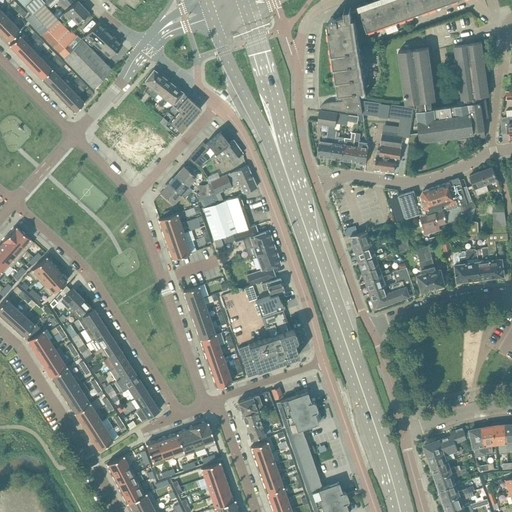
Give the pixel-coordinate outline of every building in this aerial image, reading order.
[(374,0),(359,6),(367,30),(451,0),(374,0)] [(77,1),(59,17),(65,23),(71,17),(77,23),(88,13),(77,1)] [(43,4),(26,18),(40,34),(57,20),(43,4)] [(22,9),(18,5),(14,8),(19,13),(22,9)] [(321,106),(320,107),(358,113),(362,113),(361,101),(360,98),(359,93),(365,92),(366,96),(365,91),(363,71),(359,48),(359,45),(356,22),(355,15),(354,11),(351,12),(351,8),(344,9),(345,13),(337,16),(337,17),(330,18),(331,22),(327,23),(331,49),(335,75),(338,94),(338,96),(339,101),(329,102),(327,102),(326,103),(325,103),(324,104),(323,105),(322,105),(321,106)] [(27,14),(22,9),(19,13),(23,17),(27,14)] [(2,11),(0,13),(0,30),(11,20),(2,11)] [(50,26),(41,34),(64,58),(81,40),(76,35),(76,36),(59,18),(50,26)] [(0,30),(0,32),(8,41),(20,30),(11,20),(0,30)] [(97,22),(85,35),(97,47),(110,33),(97,22)] [(35,33),(31,36),(36,41),(39,37),(35,33)] [(110,33),(97,47),(110,58),(122,45),(110,33)] [(9,45),(20,56),(30,46),(19,35),(9,45)] [(36,41),(40,46),(44,42),(39,37),(36,41)] [(81,40),(64,58),(64,59),(94,90),(111,69),(81,40)] [(411,135),(410,137),(410,142),(439,138),(440,142),(445,142),(444,137),(466,134),(467,139),(485,136),(482,118),(488,117),(485,96),(489,95),(481,42),(454,45),(462,99),(464,99),(465,104),(455,105),(455,106),(449,107),(449,106),(440,107),(440,108),(435,109),(434,108),(432,109),(431,101),(435,100),(428,47),(415,49),(415,50),(412,50),(412,49),(398,51),(406,104),(417,102),(418,111),(416,111),(419,133),(411,135)] [(20,56),(30,67),(41,57),(30,46),(20,56)] [(61,59),(56,55),(53,58),(57,63),(61,59)] [(51,68),(41,57),(30,67),(41,78),(51,68)] [(65,64),(61,59),(57,63),(62,68),(65,64)] [(62,79),(51,68),(41,78),(52,89),(62,79)] [(153,69),(144,80),(150,85),(145,91),(149,95),(163,77),(153,69)] [(79,85),(82,81),(78,77),(74,80),(79,85)] [(164,96),(173,85),(163,77),(149,95),(154,98),(159,92),(164,95),(164,96)] [(52,89),(63,100),(73,90),(62,79),(52,89)] [(87,86),(82,81),(79,85),(83,90),(87,86)] [(182,92),(173,85),(164,96),(164,95),(157,103),(162,107),(167,100),(173,105),(173,104),(182,92)] [(73,90),(63,100),(74,112),(84,102),(73,90)] [(163,117),(159,122),(169,130),(170,129),(177,135),(180,131),(201,108),(182,92),(173,104),(179,110),(175,115),(173,117),(168,122),(163,117)] [(414,109),(361,101),(363,114),(402,119),(401,121),(412,123),(414,109)] [(125,102),(96,134),(118,154),(117,156),(139,176),(168,144),(168,143),(175,136),(160,124),(135,152),(133,150),(134,149),(122,138),(121,139),(119,137),(139,115),(125,102)] [(320,140),(317,156),(319,156),(319,158),(323,158),(325,157),(330,158),(334,129),(335,123),(336,113),(320,111),(318,124),(329,125),(326,141),(320,140)] [(336,113),(335,123),(347,125),(348,121),(349,115),(336,113)] [(509,139),(511,138),(511,116),(504,117),(501,120),(502,133),(508,133),(509,139)] [(403,136),(410,137),(411,135),(412,123),(401,121),(400,135),(382,133),(380,150),(377,150),(374,168),(394,171),(396,159),(400,160),(403,136)] [(334,129),(330,158),(335,158),(335,160),(339,161),(341,159),(342,159),(345,138),(336,136),(337,130),(334,129)] [(203,142),(188,158),(198,167),(210,157),(229,143),(219,132),(205,143),(203,142)] [(345,138),(342,159),(342,160),(343,161),(347,162),(348,160),(353,161),(358,133),(352,132),(351,139),(345,138)] [(358,133),(353,161),(359,162),(359,164),(363,164),(364,163),(366,163),(368,148),(367,143),(359,141),(360,134),(358,133)] [(229,143),(210,157),(212,160),(219,156),(222,160),(228,155),(232,161),(242,153),(233,140),(229,143)] [(256,187),(255,185),(247,165),(210,182),(215,194),(215,193),(231,186),(231,184),(238,181),(243,193),(256,187)] [(179,171),(176,175),(188,186),(196,177),(183,166),(178,171),(179,171)] [(500,186),(497,179),(492,166),(481,171),(486,184),(488,191),(500,186)] [(469,175),(477,195),(488,191),(486,184),(481,171),(469,175)] [(172,178),(167,183),(180,194),(184,198),(192,190),(188,186),(176,175),(172,179),(172,178)] [(450,181),(456,203),(466,200),(467,203),(472,202),(469,193),(468,189),(467,188),(463,189),(462,187),(459,178),(459,179),(450,181)] [(421,213),(419,214),(420,217),(457,207),(460,206),(467,203),(466,200),(456,203),(450,181),(423,190),(420,195),(425,209),(420,211),(421,213)] [(206,185),(206,195),(206,197),(215,194),(215,193),(215,194),(210,182),(208,183),(205,184),(205,185),(206,185)] [(172,203),(180,194),(167,183),(163,188),(163,189),(160,193),(172,203)] [(196,192),(196,193),(196,196),(206,195),(206,185),(205,185),(198,185),(199,192),(196,192)] [(425,209),(420,195),(415,195),(414,191),(399,195),(402,205),(399,206),(401,210),(403,209),(406,218),(419,214),(421,213),(420,211),(425,209)] [(215,194),(206,197),(206,202),(201,204),(203,207),(219,202),(215,194)] [(206,202),(206,197),(206,195),(196,196),(201,204),(206,202)] [(250,227),(239,195),(219,202),(203,207),(202,208),(213,239),(232,233),(250,227)] [(467,203),(460,206),(463,213),(475,208),(473,202),(472,202),(467,203)] [(458,207),(420,217),(424,234),(440,230),(439,224),(455,220),(464,217),(465,225),(470,225),(471,220),(475,208),(463,213),(460,206),(458,207)] [(180,223),(177,213),(170,215),(164,217),(158,219),(161,229),(180,223)] [(492,219),(493,226),(506,225),(505,218),(492,219)] [(477,222),(471,220),(470,225),(468,235),(478,234),(477,222)] [(161,229),(165,239),(184,233),(180,223),(161,229)] [(507,233),(506,225),(493,226),(493,233),(507,233)] [(11,231),(8,234),(8,235),(26,250),(33,242),(16,226),(14,228),(14,227),(11,231)] [(274,247),(268,230),(258,234),(255,226),(250,227),(232,233),(235,242),(243,239),(248,256),(255,254),(274,247)] [(356,250),(372,244),(367,230),(350,235),(356,250)] [(168,249),(187,242),(184,233),(165,239),(168,249)] [(26,250),(8,235),(8,234),(2,241),(2,242),(1,243),(19,259),(26,250)] [(405,236),(396,240),(400,252),(409,249),(405,236)] [(442,241),(442,243),(445,254),(451,253),(448,239),(442,241)] [(495,240),(488,241),(489,248),(492,277),(497,277),(498,278),(502,277),(503,276),(504,276),(502,258),(497,258),(495,240)] [(187,242),(168,249),(172,259),(190,252),(187,242)] [(11,267),(19,259),(1,243),(0,243),(0,256),(10,265),(9,265),(11,267)] [(360,262),(383,253),(382,249),(374,252),(372,244),(356,250),(355,252),(356,255),(358,256),(360,262)] [(422,247),(426,260),(433,288),(438,287),(438,288),(444,287),(444,285),(445,285),(440,269),(435,270),(429,246),(422,247)] [(280,264),(274,247),(255,254),(261,270),(247,275),(250,285),(275,276),(271,267),(280,264)] [(417,250),(416,250),(418,257),(419,257),(420,262),(426,260),(422,247),(416,249),(417,250)] [(492,277),(489,248),(482,249),(483,254),(482,254),(483,260),(478,261),(480,279),(481,279),(482,280),(486,279),(487,278),(492,277)] [(477,249),(465,251),(469,280),(474,280),(476,281),(479,280),(480,279),(478,261),(477,249)] [(464,281),(469,280),(465,251),(457,252),(456,252),(455,253),(454,254),(454,255),(454,256),(454,257),(457,282),(458,282),(459,283),(463,282),(464,281)] [(33,257),(37,261),(41,257),(38,253),(33,257)] [(385,258),(383,253),(360,262),(361,264),(360,266),(362,272),(379,266),(377,260),(385,258)] [(0,270),(2,273),(3,273),(9,265),(10,265),(0,256),(0,270)] [(46,256),(28,273),(36,281),(37,279),(53,264),(46,256)] [(37,261),(33,257),(28,262),(32,265),(37,261)] [(428,289),(433,288),(426,260),(420,262),(419,262),(422,274),(417,275),(422,291),(423,291),(423,292),(429,291),(428,289)] [(43,286),(44,286),(60,272),(53,264),(37,279),(43,286)] [(367,281),(390,273),(389,269),(381,271),(379,266),(362,272),(363,276),(365,277),(367,281)] [(393,272),(397,282),(399,281),(402,288),(398,290),(400,298),(401,300),(416,294),(410,278),(406,267),(400,270),(396,271),(393,272)] [(22,268),(18,273),(22,276),(26,271),(22,268)] [(43,286),(42,288),(49,296),(67,280),(60,272),(44,286),(43,286)] [(17,281),(22,276),(18,273),(14,277),(17,281)] [(385,286),(386,286),(384,280),(392,277),(390,273),(367,281),(370,291),(385,286)] [(280,278),(260,285),(262,290),(263,290),(268,289),(269,295),(284,290),(280,278)] [(385,286),(370,291),(375,304),(378,306),(400,298),(398,290),(402,288),(399,281),(397,282),(386,286),(385,286)] [(20,286),(25,290),(29,286),(24,282),(20,286)] [(3,289),(7,292),(12,287),(8,284),(3,289)] [(56,297),(68,309),(81,297),(72,288),(70,290),(66,286),(56,297)] [(203,298),(198,286),(183,291),(187,303),(203,298)] [(250,287),(245,288),(250,301),(254,299),(250,287)] [(33,297),(36,293),(31,289),(28,293),(33,297)] [(41,298),(36,293),(33,297),(38,301),(41,298)] [(260,314),(276,309),(283,307),(283,306),(280,300),(279,301),(277,293),(255,301),(255,302),(260,314)] [(89,306),(81,297),(68,309),(77,319),(78,319),(92,310),(89,306)] [(0,304),(0,315),(4,319),(15,307),(6,298),(0,304)] [(207,310),(203,298),(187,303),(191,315),(207,310)] [(4,319),(14,328),(25,316),(15,307),(4,319)] [(78,319),(85,329),(100,319),(94,309),(92,310),(78,319)] [(282,309),(261,317),(268,337),(238,348),(247,376),(279,365),(278,362),(298,355),(294,341),(295,340),(295,339),(296,339),(296,338),(296,337),(296,336),(294,332),(294,331),(293,330),(292,330),(291,329),(290,329),(290,330),(282,309)] [(191,315),(195,327),(211,322),(207,310),(191,315)] [(34,324),(25,316),(14,328),(23,337),(26,334),(34,324)] [(85,329),(91,339),(107,329),(100,319),(85,329)] [(26,334),(29,339),(27,340),(27,341),(33,349),(49,339),(43,331),(43,330),(41,331),(35,322),(34,324),(26,334)] [(195,327),(199,339),(215,333),(211,322),(195,327)] [(55,327),(49,331),(53,337),(59,333),(55,327)] [(68,332),(71,338),(77,334),(73,328),(68,332)] [(97,350),(102,347),(113,339),(107,329),(91,339),(90,340),(97,350)] [(219,345),(215,333),(199,339),(204,351),(219,345)] [(78,348),(83,344),(77,334),(71,338),(78,348)] [(225,337),(222,338),(225,344),(227,343),(232,341),(230,335),(225,337)] [(33,349),(39,359),(55,348),(49,339),(33,349)] [(108,357),(120,349),(113,339),(102,347),(108,357)] [(204,351),(208,363),(223,357),(219,345),(204,351)] [(84,350),(81,352),(84,358),(90,354),(92,352),(88,347),(84,350)] [(45,368),(61,357),(55,348),(39,359),(45,368)] [(108,357),(115,367),(126,360),(120,349),(108,357)] [(45,368),(51,377),(66,367),(61,357),(45,368)] [(228,369),(223,357),(208,363),(212,375),(228,369)] [(116,380),(121,377),(133,370),(126,360),(115,367),(109,370),(116,380)] [(96,364),(91,368),(94,372),(99,369),(101,368),(98,363),(96,364)] [(72,376),(66,367),(51,377),(56,386),(72,376)] [(232,382),(228,369),(212,375),(216,387),(232,382)] [(128,387),(139,380),(133,370),(121,377),(116,380),(122,391),(128,387)] [(56,386),(62,395),(78,385),(72,376),(56,386)] [(128,387),(134,397),(146,390),(139,380),(128,387)] [(84,394),(78,385),(62,395),(68,404),(84,394)] [(278,387),(271,389),(275,399),(282,396),(278,387)] [(134,397),(141,407),(152,400),(146,390),(134,397)] [(268,391),(251,397),(256,410),(264,407),(265,411),(274,408),(268,391)] [(297,463),(312,458),(302,429),(318,423),(314,413),(315,412),(316,412),(316,411),(317,410),(317,409),(317,408),(315,404),(315,403),(314,402),(313,401),(312,401),(311,401),(311,402),(307,391),(276,402),(297,463)] [(74,413),(90,403),(84,394),(68,404),(74,413)] [(251,397),(237,402),(242,415),(256,410),(251,397)] [(142,421),(159,410),(152,400),(141,407),(135,411),(142,421)] [(74,413),(80,422),(96,412),(90,403),(74,413)] [(256,410),(242,415),(246,427),(260,422),(270,418),(277,416),(275,410),(268,412),(268,414),(259,417),(256,410)] [(101,421),(96,412),(80,422),(86,431),(101,421)] [(260,422),(246,427),(250,439),(265,434),(262,426),(271,422),(272,424),(279,422),(277,416),(270,418),(260,422)] [(91,440),(107,430),(101,421),(86,431),(91,440)] [(206,422),(197,425),(205,448),(215,444),(208,422),(206,422)] [(505,424),(493,426),(495,443),(500,442),(500,457),(508,456),(507,451),(505,424)] [(188,429),(187,429),(195,451),(205,448),(197,425),(188,428),(188,429)] [(481,428),(486,454),(492,453),(491,443),(495,443),(493,426),(481,428)] [(467,439),(463,427),(450,432),(452,436),(424,445),(428,456),(456,446),(455,443),(467,439)] [(471,431),(466,432),(469,439),(469,441),(472,440),(476,456),(486,454),(481,428),(470,430),(471,431)] [(187,429),(177,433),(184,455),(195,451),(187,429)] [(113,440),(107,430),(91,440),(97,449),(97,450),(113,440)] [(176,433),(166,436),(173,456),(174,459),(184,455),(177,433),(176,433)] [(166,436),(156,440),(163,460),(164,460),(173,456),(166,436)] [(156,440),(145,443),(153,466),(164,462),(164,460),(163,460),(156,440)] [(258,444),(250,446),(255,458),(271,453),(267,441),(258,444)] [(458,451),(456,446),(428,456),(432,467),(446,461),(444,456),(458,451)] [(114,460),(106,464),(112,474),(130,464),(130,465),(133,463),(127,453),(116,459),(114,460)] [(271,453),(255,458),(259,470),(275,464),(271,453)] [(322,487),(318,475),(312,458),(297,463),(313,511),(348,511),(346,503),(347,502),(347,501),(348,501),(348,500),(348,499),(346,494),(346,493),(345,492),(344,492),(343,492),(342,492),(338,481),(322,487)] [(219,461),(200,468),(204,478),(223,472),(219,461)] [(447,461),(446,461),(432,467),(436,478),(461,469),(459,465),(450,468),(447,461)] [(130,464),(112,474),(116,484),(135,474),(130,465),(130,464)] [(275,464),(259,470),(262,481),(279,475),(275,464)] [(461,469),(436,478),(440,489),(455,484),(453,477),(462,474),(462,473),(467,472),(465,468),(461,469)] [(223,472),(204,478),(207,488),(226,481),(223,472)] [(135,474),(116,484),(121,493),(140,484),(135,474)] [(279,475),(262,481),(266,492),(283,486),(279,475)] [(226,481),(207,488),(211,497),(229,491),(226,481)] [(140,484),(121,493),(127,503),(128,502),(145,493),(140,484)] [(440,489),(444,501),(468,492),(467,487),(457,491),(455,484),(440,489)] [(283,486),(266,492),(270,504),(287,498),(283,486)] [(145,493),(128,502),(133,511),(155,500),(150,491),(146,493),(146,492),(145,493)] [(229,491),(211,497),(214,507),(216,507),(216,506),(233,500),(232,500),(229,491)] [(468,492),(444,501),(445,505),(447,511),(448,511),(463,507),(461,500),(474,495),(472,491),(468,492)] [(287,498),(270,504),(273,511),(282,511),(291,509),(287,498)] [(463,507),(448,511),(473,511),(473,509),(489,503),(487,498),(463,507)] [(233,500),(216,506),(216,507),(218,511),(230,511),(238,509),(235,499),(232,500),(233,500)] [(155,500),(133,511),(154,511),(159,509),(155,500)]
